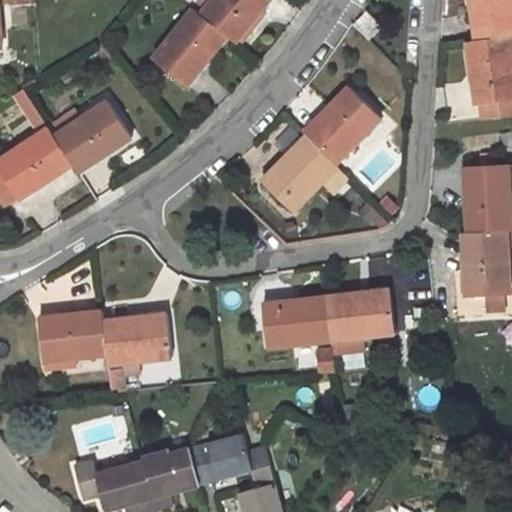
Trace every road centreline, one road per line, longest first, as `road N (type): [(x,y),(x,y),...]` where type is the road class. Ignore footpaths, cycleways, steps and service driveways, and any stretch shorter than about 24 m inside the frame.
road 1 (residential): [(432,0),(419,204),(406,228),(382,243),(204,271),(174,255),(137,200)]
road 2 (residential): [(335,0),(298,61),(212,148),(137,200)]
road 3 (residential): [(137,200),(0,278)]
